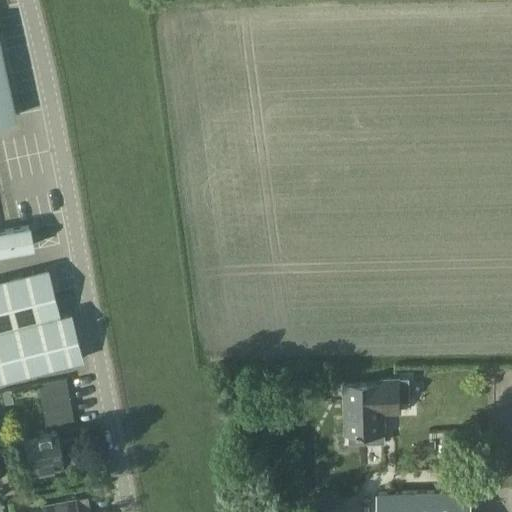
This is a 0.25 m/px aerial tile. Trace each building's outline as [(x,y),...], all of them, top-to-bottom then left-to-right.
[(0,119),(16,115),(0,41),(0,119)] [(0,251),(32,246),(28,224),(0,228),(0,251)] [(0,379),(36,370),(63,363),(83,358),(71,312),(60,315),(47,267),(0,278),(0,379)] [(409,377),(381,378),(381,381),(344,383),(344,401),(347,401),(349,443),(385,441),(384,412),(400,412),(399,401),(409,401),(409,377)] [(38,383),(40,395),(68,389),(66,378),(38,383)] [(70,401),(68,389),(40,395),(42,406),(70,401)] [(12,402),(9,390),(0,392),(3,404),(12,402)] [(42,406),(44,418),(72,413),(70,401),(42,406)] [(71,437),(57,440),(55,429),(74,426),(72,413),(44,418),(46,430),(23,434),(28,460),(29,460),(31,471),(76,463),(71,437)] [(378,511),(469,511),(469,489),(378,492),(378,511)] [(42,502),(44,511),(86,511),(90,511),(87,495),(76,497),(75,496),(42,502)]
